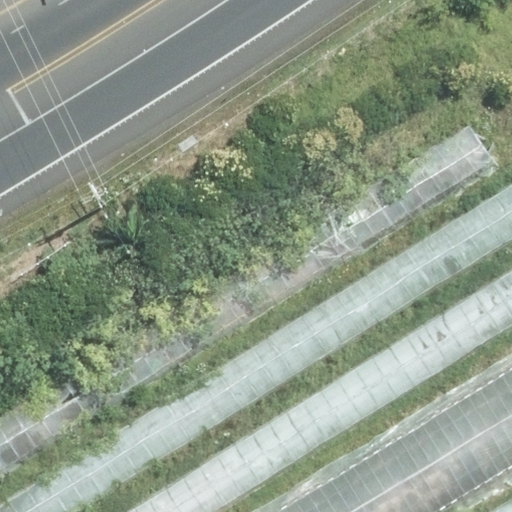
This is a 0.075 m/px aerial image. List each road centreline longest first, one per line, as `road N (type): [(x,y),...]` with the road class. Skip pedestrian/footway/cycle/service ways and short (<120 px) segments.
road 1 (unknown): [(139,43),(365,511)]
road 2 (unknown): [(158,511),(0,180)]
road 3 (trunk): [(203,0),(0,125)]
